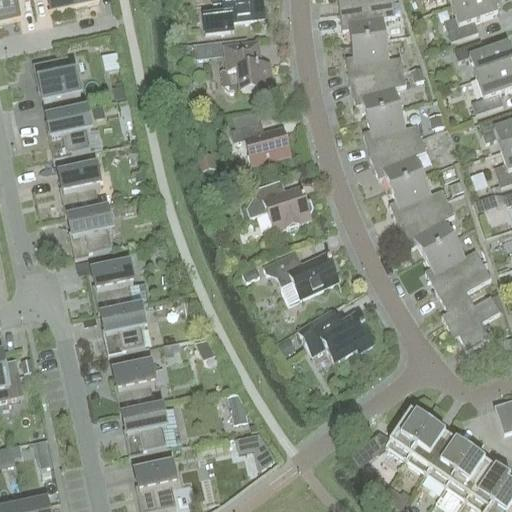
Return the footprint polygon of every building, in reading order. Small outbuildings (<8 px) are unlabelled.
[(0,0),(0,27),(19,24),(13,0),(0,0)] [(46,0),(50,17),(73,12),(70,0),(46,0)] [(70,0),(73,12),(96,7),(94,0),(70,0)] [(211,0),(212,8),(222,7),(223,16),(203,18),(205,40),(234,37),(233,26),(264,23),(261,0),(211,0)] [(336,0),(338,13),(392,6),(391,0),(336,0)] [(436,0),(437,4),(447,1),(451,11),(482,0),(436,0)] [(495,0),(482,0),(451,11),(455,23),(443,27),(450,47),(478,38),(474,26),(497,19),(494,10),(499,8),(495,0)] [(351,49),(385,44),(383,23),(394,22),(392,6),(338,13),(342,36),(349,35),(351,49)] [(349,88),(402,77),(400,63),(388,65),(385,44),(351,49),(353,62),(345,63),(349,88)] [(475,84),(511,71),(511,57),(510,58),(507,49),(484,57),(480,46),(453,55),(457,67),(468,63),(475,84)] [(222,62),(221,47),(193,50),(195,65),(222,62)] [(224,51),(226,73),(220,74),(222,91),(229,97),(239,96),(240,98),(272,95),(269,69),(260,70),(257,47),(224,51)] [(75,102),(80,101),(76,82),(71,83),(68,63),(32,70),(38,97),(40,97),(43,109),(50,107),(53,119),(78,114),(75,102)] [(421,71),(410,74),(414,86),(425,83),(421,71)] [(511,71),(475,84),(482,104),(471,108),(475,120),(502,111),(498,99),(511,94),(511,71)] [(366,122),(400,113),(394,93),(406,90),(402,77),(349,88),(355,111),(362,109),(366,122)] [(369,161),(420,144),(417,130),(405,134),(400,113),(366,122),(369,136),(362,138),(369,161)] [(90,158),(86,137),(90,136),(86,117),(47,125),(50,138),(47,138),(53,165),(90,158)] [(441,117),(429,120),(432,133),(444,130),(441,117)] [(500,156),(511,152),(511,128),(509,130),(505,119),(478,128),(485,149),(496,145),(500,156)] [(251,171),(289,161),(282,135),(258,142),(254,130),(230,136),(233,148),(244,146),(251,171)] [(390,194),(422,181),(415,161),(426,157),(420,144),(369,161),(378,184),(385,181),(390,194)] [(511,152),(500,156),(505,170),(493,173),(500,193),(511,188),(511,152)] [(202,176),(216,172),(212,157),(197,161),(202,176)] [(61,194),(59,195),(65,222),(100,214),(95,194),(99,193),(95,174),(91,175),(89,163),(63,168),(66,180),(59,182),(61,194)] [(398,233),(447,208),(442,195),(430,200),(422,181),(390,194),(395,207),(388,209),(398,232),(398,233)] [(453,199),(464,195),(461,186),(450,189),(453,199)] [(307,226),(312,215),(309,206),(305,207),(301,196),(296,194),(266,204),(265,205),(255,199),(246,214),(249,224),(266,218),(271,233),(276,237),(286,233),(286,236),(298,231),(297,229),(307,226)] [(511,197),(502,201),(506,212),(511,210),(511,197)] [(423,261),(454,244),(443,226),(454,220),(447,208),(398,233),(410,253),(417,250),(423,261)] [(107,237),(111,236),(107,217),(68,226),(71,238),(68,238),(74,265),(111,258),(107,237)] [(424,277),(436,298),(483,270),(475,256),(464,262),(454,244),(423,261),(430,273),(424,277)] [(295,257),(270,269),(263,272),(265,279),(276,282),(281,293),(292,287),(299,304),(338,287),(325,259),(301,270),(295,257)] [(128,291),(133,291),(129,272),(124,273),(122,260),(97,266),(99,278),(92,279),(95,292),(92,292),(98,319),(133,312),(128,291)] [(445,328),(473,311),(466,298),(491,283),(483,270),(436,298),(447,317),(441,321),(445,328)] [(473,311),(445,328),(454,343),(458,341),(467,356),(489,343),(480,328),(499,318),(490,302),(473,311)] [(140,335),(144,334),(140,315),(102,323),(104,335),(102,336),(107,363),(144,355),(140,335)] [(358,357),(373,348),(355,318),(338,328),(331,316),(297,336),(311,360),(325,352),(334,367),(356,354),(358,357)] [(294,352),(287,342),(275,349),(282,360),(294,352)] [(217,362),(206,343),(196,349),(206,368),(217,362)] [(0,406),(23,402),(15,365),(3,367),(1,357),(0,357),(0,406)] [(150,392),(154,391),(150,372),(146,373),(143,360),(118,366),(121,378),(113,380),(116,392),(114,392),(119,419),(154,412),(150,392)] [(249,417),(237,399),(227,401),(233,429),(248,426),(246,418),(249,417)] [(503,440),(511,436),(511,429),(505,409),(493,412),(503,440)] [(166,455),(162,435),(166,434),(162,415),(123,423),(126,435),(123,436),(129,463),(166,455)] [(405,467),(430,430),(410,416),(385,453),(405,467)] [(425,480),(450,443),(430,430),(405,467),(425,480)] [(445,494),(470,457),(450,443),(425,480),(445,494)] [(39,473),(51,471),(48,458),(45,444),(33,447),(36,460),(39,473)] [(22,462),(20,450),(12,452),(14,463),(22,462)] [(14,463),(12,452),(3,454),(5,465),(14,463)] [(464,507),(490,470),(470,457),(445,494),(464,507)] [(175,511),(171,492),(176,491),(172,472),(167,473),(165,460),(140,466),(142,478),(135,480),(137,492),(135,492),(139,511),(175,511)] [(471,511),(489,511),(507,488),(510,484),(490,470),(464,507),(471,511)] [(511,511),(511,491),(507,488),(489,511),(511,511)] [(23,509),(23,511),(48,511),(45,499),(22,504),(23,509)]
